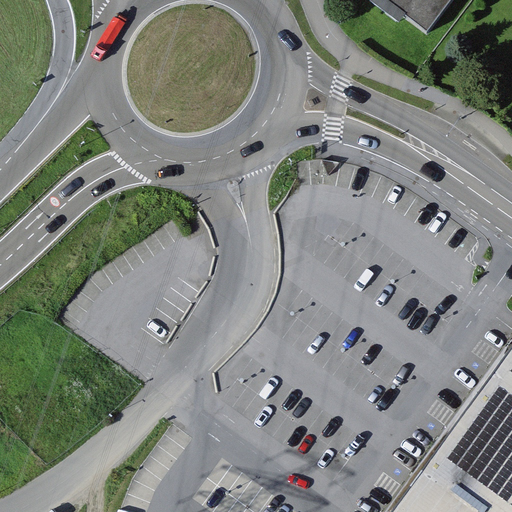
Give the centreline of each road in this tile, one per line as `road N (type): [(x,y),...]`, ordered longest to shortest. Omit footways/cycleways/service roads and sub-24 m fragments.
road 1 (primary): [(478,175),(412,118),(286,62)]
road 2 (primary): [(273,113),(366,134),(478,175)]
road 3 (motorway): [(0,266),(145,145)]
road 4 (primary): [(145,145),(173,156),(212,156),(241,146),(273,113)]
road 5 (motorway): [(104,85),(0,185)]
